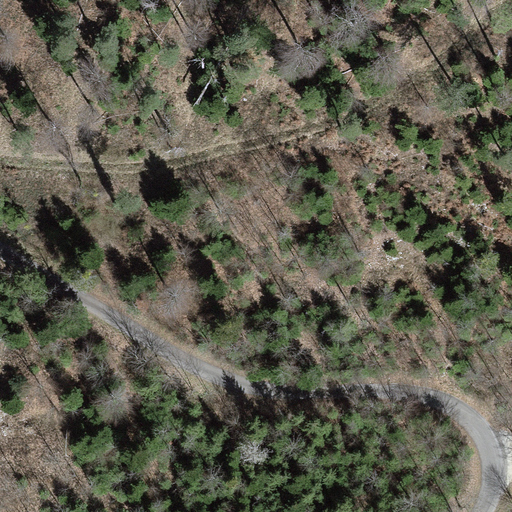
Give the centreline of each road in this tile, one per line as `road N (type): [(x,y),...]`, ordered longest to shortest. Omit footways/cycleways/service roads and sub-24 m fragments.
road 1 (track): [(494,463),(476,422),(455,404),(385,387),(298,392),(216,380),(0,252)]
road 2 (track): [(0,162),(165,165),(316,127),(421,77),(511,1)]
